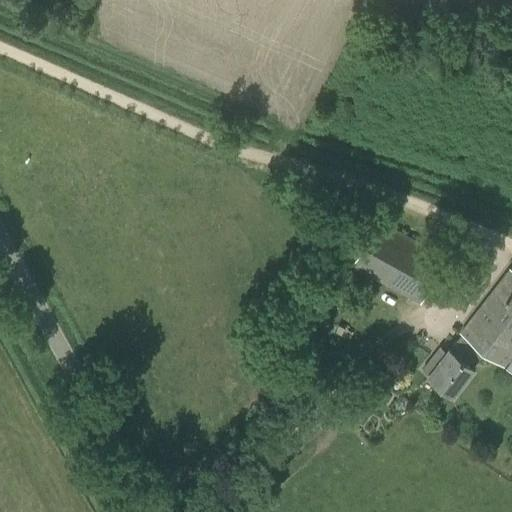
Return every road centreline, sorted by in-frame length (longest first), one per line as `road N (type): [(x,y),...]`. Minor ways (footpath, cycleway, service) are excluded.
road 1 (track): [(0,52),(292,170),(511,246)]
road 2 (unclassified): [(137,511),(0,257)]
